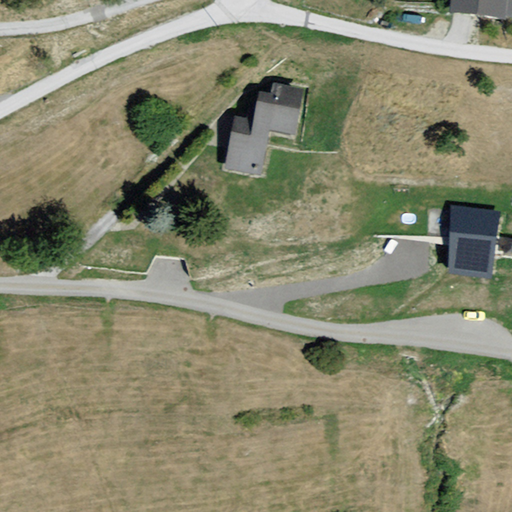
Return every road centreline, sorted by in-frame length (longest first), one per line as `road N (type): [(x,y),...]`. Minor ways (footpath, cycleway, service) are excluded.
road 1 (unclassified): [(0,284),(141,292),(308,326),(511,351)]
road 2 (unclassified): [(0,111),(154,35),(251,12)]
road 3 (unclassified): [(251,12),(511,55)]
road 4 (unclassified): [(140,0),(59,23),(0,29)]
